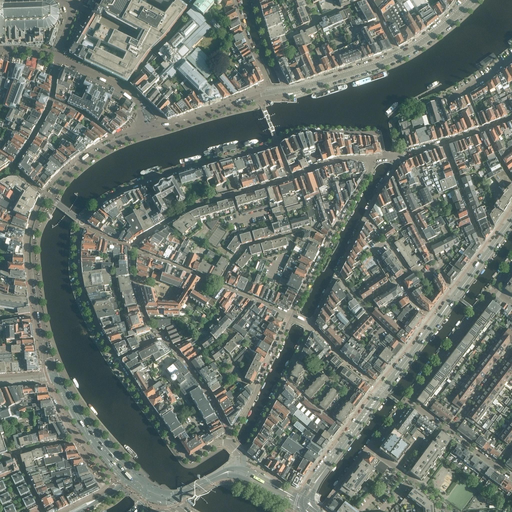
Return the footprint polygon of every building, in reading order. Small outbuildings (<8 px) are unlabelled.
[(0,0),(0,46),(0,43),(0,42),(9,42),(16,42),(21,42),(21,41),(19,41),(19,33),(44,32),(49,32),(50,33),(46,44),(45,44),(45,45),(46,45),(47,45),(47,46),(48,45),(50,46),(50,47),(51,47),(51,46),(52,47),(53,47),(54,44),(54,43),(55,40),(56,37),(57,34),(58,33),(57,33),(58,30),(59,30),(58,30),(58,29),(59,25),(60,25),(60,24),(60,23),(61,24),(62,24),(62,25),(63,24),(64,20),(64,19),(63,20),(62,19),(62,17),(61,17),(61,13),(62,12),(62,11),(60,11),(58,7),(60,6),(59,5),(58,6),(54,2),(55,1),(54,0),(53,2),(50,0),(0,0)] [(100,26),(93,39),(99,42),(93,54),(92,54),(87,63),(92,66),(115,77),(127,82),(138,68),(141,62),(148,54),(151,51),(155,47),(164,38),(166,35),(169,31),(170,30),(187,9),(178,2),(177,2),(176,2),(170,10),(170,11),(149,0),(127,0),(118,19),(103,12),(102,12),(103,11),(97,8),(95,11),(93,11),(93,12),(92,13),(93,14),(98,16),(100,17),(101,17),(100,18),(99,18),(98,20),(96,19),(94,23),(100,26)] [(94,0),(92,4),(90,9),(95,11),(97,8),(103,11),(102,12),(103,12),(118,19),(127,0),(149,0),(170,11),(170,10),(176,2),(177,2),(178,2),(177,1),(178,0),(94,0)] [(199,0),(193,8),(201,15),(203,16),(204,16),(215,3),(217,4),(219,5),(222,1),(224,0),(199,0)] [(270,0),(271,0),(260,4),(262,11),(263,11),(264,11),(274,7),(279,5),(277,2),(275,2),(274,0),(270,0)] [(304,0),(295,4),(297,9),(304,7),(306,6),(304,0)] [(376,0),(374,2),(378,9),(387,0),(376,0)] [(387,0),(378,9),(382,15),(394,6),(390,0),(387,0)] [(405,0),(402,2),(408,13),(414,9),(408,0),(405,0)] [(417,13),(429,6),(430,5),(426,0),(408,0),(414,9),(417,13)] [(432,9),(434,12),(438,18),(444,13),(445,13),(440,6),(439,4),(436,0),(432,0),(435,3),(430,6),(432,9)] [(444,0),(441,0),(439,2),(442,5),(440,6),(445,13),(449,7),(444,0)] [(365,1),(357,4),(353,6),(356,10),(359,8),(368,5),(365,1)] [(264,12),(263,13),(264,19),(279,14),(281,13),(281,12),(285,11),(283,7),(286,6),(288,5),(286,2),(282,4),(278,6),(271,9),(264,12)] [(394,6),(382,15),(389,28),(395,25),(399,32),(407,28),(410,27),(403,16),(408,13),(402,2),(399,4),(398,3),(394,6)] [(234,5),(226,7),(226,9),(228,14),(229,13),(235,10),(235,9),(234,5)] [(368,5),(359,8),(356,10),(359,15),(370,10),(368,5)] [(417,13),(419,16),(424,24),(423,24),(426,28),(438,18),(434,12),(433,13),(429,6),(417,13)] [(349,9),(344,11),(348,19),(348,20),(354,17),(349,8),(349,9)] [(229,13),(228,14),(225,16),(227,19),(229,22),(238,17),(235,9),(235,10),(229,13)] [(373,14),(370,10),(359,15),(356,16),(358,20),(373,14)] [(194,70),(196,72),(199,69),(208,77),(212,74),(212,75),(218,69),(194,46),(212,28),(201,18),(203,16),(201,15),(200,16),(194,11),(189,17),(191,19),(199,27),(192,34),(194,36),(185,45),(191,52),(183,59),(185,62),(189,58),(198,67),(194,70)] [(305,11),(296,15),(299,20),(308,17),(305,11)] [(344,11),(339,13),(343,21),(348,19),(344,11)] [(82,30),(81,32),(87,35),(91,29),(90,29),(94,23),(96,19),(98,20),(99,18),(100,18),(101,17),(100,17),(98,16),(93,14),(92,13),(82,30)] [(339,13),(334,15),(338,24),(343,21),(339,13)] [(413,20),(410,17),(408,13),(403,16),(410,27),(408,28),(414,37),(420,32),(413,20)] [(410,17),(413,20),(420,32),(426,28),(423,24),(424,24),(419,16),(417,13),(410,17)] [(279,14),(264,19),(268,30),(282,25),(279,14)] [(368,23),(376,19),(373,14),(358,20),(350,23),(352,28),(361,23),(362,25),(368,23)] [(334,15),(329,18),(333,26),(338,24),(334,15)] [(308,17),(299,20),(300,24),(301,26),(310,22),(308,17)] [(326,18),(324,19),(328,28),(333,26),(329,18),(326,19),(326,18)] [(158,76),(160,79),(158,81),(161,84),(163,82),(169,76),(171,79),(176,73),(174,71),(175,69),(185,79),(187,81),(199,93),(200,92),(204,96),(202,97),(201,97),(203,103),(201,103),(203,106),(204,106),(205,105),(206,105),(207,105),(208,105),(209,104),(210,104),(210,105),(212,104),(211,104),(213,103),(215,103),(217,103),(216,102),(217,101),(219,101),(220,100),(221,100),(222,99),(223,99),(218,93),(215,89),(213,87),(211,89),(207,85),(208,84),(196,72),(194,70),(185,62),(183,59),(191,52),(185,45),(194,36),(192,34),(199,27),(191,19),(178,33),(167,44),(159,52),(160,53),(158,55),(162,59),(165,62),(160,66),(155,71),(154,72),(154,73),(161,66),(165,70),(159,76),(158,76)] [(213,19),(210,22),(217,30),(221,27),(216,22),(213,19)] [(226,25),(230,31),(240,26),(239,19),(237,19),(226,25)] [(316,27),(318,31),(322,29),(323,30),(328,28),(324,19),(321,20),(323,24),(316,27)] [(81,47),(89,52),(84,61),(87,63),(92,54),(93,54),(99,42),(93,39),(100,26),(94,23),(90,29),(91,29),(86,38),(85,38),(81,47)] [(366,28),(369,34),(373,32),(381,28),(378,23),(366,28)] [(282,25),(268,30),(269,33),(271,40),(271,41),(280,37),(285,35),(282,25)] [(395,25),(389,28),(391,32),(392,35),(393,35),(395,38),(400,35),(399,32),(395,25)] [(240,26),(230,31),(234,37),(242,32),(240,26)] [(305,32),(306,33),(308,37),(317,33),(315,28),(305,32)] [(361,31),(362,34),(369,46),(373,56),(381,53),(377,44),(375,45),(369,34),(366,28),(361,31)] [(381,28),(373,32),(376,38),(379,36),(384,34),(381,28)] [(407,28),(399,32),(400,35),(405,43),(408,42),(414,38),(413,37),(407,28)] [(288,34),(290,39),(293,38),(300,35),(300,34),(300,33),(299,34),(297,30),(295,31),(294,32),(288,34)] [(300,33),(300,34),(300,35),(305,47),(306,47),(311,44),(308,37),(306,33),(304,34),(303,32),(302,32),(301,31),(301,32),(300,32),(300,33)] [(44,32),(19,33),(19,41),(21,41),(21,42),(20,45),(40,48),(42,47),(42,44),(44,44),(44,32)] [(79,35),(74,43),(81,47),(85,38),(86,38),(87,35),(81,32),(79,35)] [(233,38),(236,44),(245,40),(242,32),(234,37),(233,38)] [(357,36),(359,41),(361,45),(363,48),(368,58),(373,56),(369,46),(362,34),(357,36)] [(384,34),(379,36),(384,44),(383,44),(386,51),(387,51),(392,49),(387,40),(384,34)] [(293,38),(294,40),(297,48),(298,50),(300,54),(311,78),(318,75),(315,69),(310,58),(309,54),(308,52),(307,50),(306,47),(305,47),(300,35),(293,38)] [(400,35),(395,38),(399,47),(405,43),(400,35)] [(280,37),(271,41),(273,48),(282,44),(282,43),(286,41),(284,38),(283,38),(283,39),(281,40),(280,38),(280,37)] [(377,44),(381,53),(387,51),(386,51),(383,44),(382,42),(379,37),(375,39),(377,44)] [(232,50),(233,50),(236,48),(246,43),(245,40),(236,44),(230,47),(232,50)] [(301,71),(304,80),(311,78),(300,54),(293,56),(291,51),(297,48),(294,40),(286,43),(287,45),(287,47),(290,51),(289,51),(293,58),(294,58),(296,61),(294,62),(297,67),(298,70),(299,72),(301,71)] [(359,41),(353,43),(356,51),(357,50),(357,51),(363,48),(361,45),(359,41)] [(75,57),(81,47),(74,43),(70,51),(69,51),(70,54),(75,57)] [(236,48),(233,50),(234,52),(235,53),(238,51),(247,46),(246,43),(236,48)] [(353,43),(348,46),(351,52),(352,51),(352,52),(356,51),(353,43)] [(322,47),(326,58),(327,58),(332,70),(339,68),(339,67),(336,59),(333,52),(329,44),(322,47)] [(348,46),(336,51),(339,57),(341,56),(346,54),(351,52),(348,46)] [(89,52),(81,47),(75,57),(84,61),(89,52)] [(239,52),(240,54),(238,55),(237,54),(234,56),(236,58),(241,55),(249,50),(248,47),(239,52)] [(320,61),(320,62),(322,66),(325,73),(332,70),(327,58),(326,58),(322,47),(315,50),(318,58),(320,61)] [(363,48),(357,51),(361,60),(368,58),(363,48)] [(249,50),(241,55),(236,58),(238,62),(241,60),(240,58),(242,56),(243,59),(251,53),(249,50)] [(341,56),(346,65),(352,63),(361,60),(357,51),(357,50),(356,51),(352,52),(352,51),(351,52),(346,54),(341,56)] [(333,52),(336,59),(339,67),(339,68),(346,66),(346,65),(341,56),(339,57),(336,51),(333,52)] [(282,53),(275,55),(278,62),(285,59),(285,58),(286,58),(284,52),(282,53)] [(494,52),(482,61),(485,64),(497,55),(494,52)] [(153,54),(145,66),(144,68),(140,72),(142,73),(145,70),(146,71),(152,77),(155,73),(154,72),(155,71),(149,65),(158,57),(155,53),(153,54)] [(251,53),(243,59),(244,60),(242,61),(241,60),(238,62),(240,64),(252,56),(251,53)] [(252,71),(258,68),(252,56),(240,64),(240,65),(243,66),(246,70),(245,71),(248,76),(252,73),(252,71)] [(26,65),(36,67),(37,58),(32,58),(32,61),(27,60),(26,65)] [(285,59),(278,62),(281,69),(288,65),(285,59)] [(288,65),(290,70),(297,67),(298,70),(300,69),(297,63),(297,64),(296,61),(294,62),(288,65)] [(320,62),(313,65),(315,69),(318,75),(325,73),(322,66),(320,62)] [(11,64),(4,63),(1,76),(0,80),(0,89),(4,90),(8,73),(11,64)] [(15,65),(15,66),(13,74),(11,80),(19,83),(21,80),(25,68),(15,65)] [(288,65),(281,69),(286,77),(292,74),(292,73),(290,70),(288,65)] [(29,69),(25,68),(21,80),(24,81),(25,80),(29,69)] [(63,68),(58,81),(63,83),(66,75),(69,77),(71,71),(68,70),(63,68)] [(252,71),(253,74),(258,83),(264,80),(258,68),(252,71)] [(30,82),(36,71),(29,69),(25,80),(30,83),(30,82)] [(300,69),(298,70),(292,73),(292,74),(296,82),(304,80),(301,71),(300,69)] [(506,69),(501,73),(507,84),(508,83),(509,85),(511,83),(511,82),(511,81),(511,80),(506,69)] [(215,74),(218,79),(223,84),(227,90),(232,96),(239,93),(229,82),(223,75),(220,70),(215,74)] [(244,73),(240,76),(249,88),(252,87),(254,86),(249,78),(248,76),(245,71),(244,70),(242,71),(244,73)] [(36,71),(30,82),(35,84),(36,83),(38,81),(42,73),(36,71)] [(13,74),(8,73),(4,90),(7,91),(6,95),(3,105),(10,109),(13,101),(17,102),(16,103),(19,105),(23,94),(24,95),(26,91),(28,87),(30,83),(25,80),(24,81),(21,80),(19,83),(11,80),(13,74)] [(38,81),(36,83),(41,85),(42,83),(45,84),(45,83),(47,76),(42,73),(38,81)] [(77,74),(73,82),(78,84),(82,76),(77,73),(77,74)] [(131,85),(137,91),(146,82),(148,80),(147,79),(149,76),(147,73),(144,75),(142,73),(131,84),(130,84),(131,85)] [(146,82),(137,91),(143,96),(147,100),(158,87),(155,84),(158,81),(160,79),(158,76),(155,73),(152,77),(149,79),(152,82),(149,85),(146,82)] [(501,73),(497,76),(504,92),(507,96),(511,93),(511,92),(508,84),(507,84),(501,73)] [(238,74),(233,78),(244,91),(248,89),(249,88),(240,76),(238,74)] [(252,77),(249,78),(254,86),(258,83),(253,74),(252,74),(250,75),(252,77)] [(292,74),(286,77),(286,78),(289,85),(296,82),(292,74)] [(85,84),(87,78),(82,76),(78,84),(77,85),(83,88),(83,86),(85,84)] [(497,76),(491,80),(495,88),(498,94),(504,92),(497,76)] [(119,101),(122,97),(112,90),(100,84),(87,78),(85,84),(83,86),(85,87),(81,95),(76,92),(74,97),(72,96),(68,104),(85,112),(98,122),(100,119),(106,108),(110,101),(112,98),(119,101)] [(233,78),(229,82),(239,93),(244,91),(233,78)] [(168,80),(164,84),(168,88),(169,88),(171,86),(173,85),(168,80)] [(491,80),(486,84),(489,91),(495,88),(491,80)] [(57,86),(61,87),(65,88),(70,90),(72,91),(74,92),(76,88),(73,86),(72,89),(70,88),(71,85),(63,83),(58,81),(58,82),(57,82),(57,83),(58,83),(57,84),(57,85),(57,86)] [(211,85),(215,89),(218,93),(223,99),(231,96),(226,91),(220,84),(218,81),(214,85),(213,83),(211,85)] [(28,87),(26,91),(31,93),(33,88),(32,88),(35,84),(30,82),(30,83),(28,87)] [(34,87),(39,89),(50,93),(50,89),(43,86),(41,85),(36,83),(34,87)] [(182,86),(187,92),(191,90),(186,83),(182,86)] [(57,86),(57,90),(68,94),(70,90),(65,88),(61,87),(57,86)] [(158,87),(147,100),(151,104),(159,94),(160,94),(157,92),(159,90),(161,92),(164,89),(159,86),(158,87)] [(33,93),(39,95),(40,95),(48,98),(49,98),(50,94),(50,93),(39,89),(36,88),(33,93)] [(162,97),(154,106),(158,110),(166,101),(171,95),(173,93),(169,89),(167,91),(163,96),(163,95),(162,97)] [(477,89),(474,92),(477,98),(479,97),(480,99),(477,100),(478,101),(482,99),(481,96),(477,89)] [(23,96),(29,99),(37,102),(39,95),(31,92),(31,93),(26,91),(24,95),(23,96)] [(193,92),(188,96),(189,98),(192,101),(193,104),(197,109),(203,106),(204,106),(203,106),(201,103),(197,98),(193,92)] [(493,103),(496,108),(497,111),(499,114),(501,118),(507,116),(503,107),(501,105),(496,92),(491,94),(492,98),(495,102),(493,103)] [(504,92),(498,94),(503,104),(504,106),(510,104),(506,96),(507,96),(504,92)] [(166,101),(158,110),(162,113),(167,107),(170,104),(167,102),(169,101),(171,99),(172,96),(173,96),(175,94),(173,93),(171,95),(166,101)] [(63,97),(56,94),(55,99),(64,103),(65,103),(67,98),(66,98),(63,97)] [(159,94),(151,104),(154,106),(162,97),(159,94)] [(37,103),(46,107),(46,106),(46,105),(47,105),(46,105),(48,100),(49,99),(49,98),(48,98),(40,95),(39,95),(37,102),(37,103)] [(122,97),(119,102),(123,105),(124,105),(127,100),(122,97)] [(463,98),(456,102),(459,109),(460,111),(461,113),(468,110),(467,108),(466,107),(463,98)] [(492,109),(492,111),(494,114),(496,120),(501,118),(499,114),(497,111),(496,108),(493,103),(495,102),(492,98),(487,100),(492,109)] [(426,106),(429,114),(432,124),(434,124),(440,122),(441,122),(439,114),(443,113),(439,102),(439,100),(438,99),(428,103),(429,104),(426,106)] [(113,105),(114,104),(129,114),(132,109),(130,107),(129,108),(128,107),(127,108),(123,105),(122,106),(113,100),(112,102),(111,103),(113,105)] [(123,105),(127,108),(128,107),(129,108),(130,107),(132,109),(135,105),(127,100),(124,105),(123,105)] [(186,100),(183,102),(184,104),(190,112),(193,110),(190,106),(189,104),(189,103),(186,100)] [(445,100),(439,102),(443,113),(447,123),(452,136),(458,134),(455,126),(454,125),(453,121),(453,120),(451,115),(450,112),(448,106),(445,100)] [(496,120),(494,114),(492,111),(492,109),(487,100),(483,103),(485,108),(483,108),(484,110),(485,112),(489,123),(496,120)] [(10,109),(11,109),(19,111),(21,106),(19,105),(16,103),(17,102),(13,101),(10,109)] [(33,101),(31,105),(44,111),(44,110),(46,107),(37,103),(33,101)] [(126,123),(132,117),(129,114),(114,104),(113,105),(111,103),(112,102),(110,101),(106,108),(106,109),(107,109),(126,123)] [(182,101),(177,105),(183,114),(184,114),(186,113),(188,112),(189,112),(190,112),(184,104),(183,102),(182,101)] [(66,108),(54,102),(52,108),(61,113),(63,114),(66,108)] [(170,104),(172,107),(179,115),(183,114),(177,105),(175,104),(174,105),(172,102),(170,104)] [(28,103),(26,108),(29,109),(37,112),(36,113),(41,116),(44,111),(31,105),(28,103)] [(167,107),(169,109),(176,116),(179,115),(172,107),(170,104),(167,107)] [(26,115),(29,109),(26,108),(21,106),(19,111),(26,115)] [(167,107),(162,113),(165,117),(168,120),(171,119),(171,118),(173,117),(173,118),(176,117),(176,116),(169,109),(167,107)] [(50,113),(63,120),(64,121),(66,117),(64,116),(63,117),(60,115),(61,113),(52,108),(50,113)] [(6,120),(10,122),(7,126),(11,129),(13,127),(15,123),(14,124),(11,122),(13,119),(16,120),(15,123),(19,125),(20,123),(22,121),(26,122),(30,117),(26,115),(19,111),(11,109),(11,110),(6,120)] [(26,115),(30,117),(31,117),(39,121),(40,119),(41,116),(36,113),(37,112),(29,109),(26,115)] [(105,111),(106,111),(108,113),(108,114),(114,119),(111,122),(112,122),(120,128),(126,123),(107,109),(105,111)] [(77,113),(70,110),(67,117),(73,121),(73,120),(77,113)] [(468,110),(461,113),(467,127),(468,130),(475,128),(472,121),(473,120),(471,117),(472,117),(471,115),(471,116),(468,110)] [(478,113),(477,113),(482,125),(485,125),(489,123),(485,112),(484,110),(478,113)] [(455,113),(459,121),(459,123),(463,132),(468,130),(467,127),(461,113),(460,111),(459,111),(455,113)] [(50,113),(47,118),(55,123),(56,121),(57,122),(60,124),(63,120),(50,113)] [(440,122),(440,125),(441,128),(444,138),(452,136),(447,123),(443,113),(439,114),(441,122),(440,122)] [(453,121),(454,125),(455,126),(458,134),(463,132),(459,123),(459,121),(458,121),(456,122),(455,120),(453,114),(451,115),(453,120),(453,121)] [(26,122),(26,123),(35,128),(39,121),(31,117),(30,117),(26,122)] [(412,125),(413,127),(424,123),(422,117),(411,121),(411,122),(412,125)] [(47,118),(45,122),(53,128),(54,126),(56,123),(55,123),(47,118)] [(76,135),(77,136),(83,140),(86,138),(94,144),(95,143),(99,140),(90,133),(89,131),(87,130),(79,124),(73,121),(71,120),(66,129),(68,130),(76,135)] [(398,122),(400,129),(407,126),(406,123),(406,120),(398,122)] [(22,121),(20,123),(23,125),(22,127),(29,131),(32,132),(35,128),(26,123),(26,122),(22,121)] [(108,125),(109,126),(116,131),(120,128),(112,122),(111,122),(111,121),(108,125)] [(39,133),(47,138),(48,139),(52,133),(58,136),(60,133),(56,130),(55,129),(53,128),(45,122),(45,123),(41,129),(39,133)] [(90,125),(92,127),(94,128),(104,137),(106,135),(106,134),(96,126),(92,123),(90,125)] [(506,124),(500,127),(502,132),(504,135),(505,137),(508,135),(508,137),(511,136),(511,135),(509,132),(508,129),(506,124)] [(30,136),(32,132),(29,131),(22,127),(19,125),(18,125),(17,128),(30,136)] [(108,125),(105,128),(112,134),(116,131),(109,126),(108,125)] [(407,126),(400,129),(402,135),(409,132),(407,126)] [(437,140),(433,127),(432,126),(425,128),(426,130),(428,135),(430,142),(437,140)] [(92,130),(90,133),(99,140),(104,137),(94,128),(92,127),(90,128),(92,130)] [(500,127),(493,129),(497,138),(504,135),(502,132),(500,127)] [(15,131),(19,134),(20,134),(20,135),(28,140),(30,136),(17,128),(15,131)] [(426,130),(425,128),(415,131),(420,144),(430,142),(428,135),(426,130)] [(441,128),(435,129),(438,139),(444,138),(441,128)] [(11,143),(13,140),(24,146),(27,142),(27,141),(16,135),(7,129),(5,133),(6,134),(7,133),(12,136),(10,138),(9,137),(8,139),(6,138),(5,139),(11,143)] [(490,131),(489,132),(494,143),(499,141),(498,138),(497,138),(493,129),(490,131)] [(39,133),(37,136),(44,141),(45,142),(50,145),(51,144),(48,142),(48,141),(47,141),(46,140),(47,138),(39,133)] [(410,134),(410,136),(411,136),(412,141),(414,146),(419,144),(415,133),(410,134)] [(484,133),(479,135),(482,142),(483,142),(487,140),(484,133)] [(297,138),(302,150),(301,151),(303,155),(304,154),(305,156),(309,155),(308,154),(309,154),(309,155),(310,155),(311,154),(310,154),(311,153),(311,154),(312,154),(315,153),(314,151),(315,151),(314,144),(314,143),(312,136),(312,134),(305,135),(303,136),(297,138)] [(73,140),(75,142),(77,143),(86,150),(94,144),(86,138),(83,140),(76,135),(73,140)] [(325,143),(323,144),(327,159),(335,157),(332,148),(331,144),(330,137),(330,135),(323,135),(324,142),(325,143)] [(343,136),(336,135),(337,141),(337,143),(338,147),(339,149),(341,156),(347,155),(343,136)] [(479,135),(471,138),(471,139),(475,147),(477,153),(483,151),(486,157),(490,155),(489,151),(487,147),(486,148),(486,147),(484,148),(482,142),(479,135)] [(37,136),(32,145),(39,149),(44,141),(37,136)] [(2,151),(5,153),(15,160),(20,153),(11,147),(9,146),(7,146),(10,142),(2,137),(1,138),(0,140),(0,149),(1,150),(2,151)] [(362,137),(356,137),(357,144),(357,146),(358,150),(359,150),(359,151),(365,150),(364,147),(364,146),(362,137)] [(376,137),(370,138),(372,145),(378,144),(376,137)] [(498,138),(499,141),(502,150),(505,148),(504,145),(506,144),(507,145),(509,145),(507,142),(505,141),(504,140),(503,141),(501,137),(498,138)] [(296,138),(288,141),(294,154),(295,154),(295,153),(301,151),(302,150),(297,138),(296,138)] [(470,138),(464,140),(467,148),(471,156),(474,155),(474,153),(476,152),(473,146),(471,139),(470,138)] [(70,161),(79,155),(70,147),(72,145),(66,142),(67,140),(66,139),(65,140),(63,139),(62,140),(66,143),(63,147),(61,146),(57,151),(59,152),(70,161)] [(11,143),(13,144),(22,150),(24,146),(13,140),(11,143)] [(464,140),(460,142),(464,152),(466,151),(468,157),(470,156),(468,150),(467,148),(464,140)] [(511,152),(502,159),(506,166),(511,160),(511,140),(507,142),(509,145),(511,152)] [(280,144),(281,147),(287,162),(295,159),(297,158),(295,154),(294,154),(288,141),(280,144)] [(350,141),(345,143),(347,155),(353,155),(352,147),(351,145),(350,141)] [(499,141),(494,143),(498,152),(502,150),(499,141)] [(13,144),(10,142),(7,146),(9,146),(11,147),(20,153),(22,150),(13,144)] [(45,142),(40,150),(42,151),(45,153),(48,148),(50,145),(45,142)] [(86,150),(77,143),(75,142),(72,145),(70,147),(79,155),(86,150)] [(460,142),(457,143),(460,153),(462,156),(463,158),(465,165),(469,163),(464,152),(460,142)] [(457,143),(453,144),(453,145),(456,154),(458,154),(459,157),(461,156),(460,153),(457,143)] [(54,153),(51,157),(52,157),(62,166),(63,167),(64,167),(68,163),(70,162),(69,162),(70,161),(61,154),(56,151),(54,150),(55,148),(51,144),(50,145),(48,148),(54,153)] [(231,144),(210,150),(211,151),(210,152),(210,154),(212,155),(233,149),(233,147),(232,146),(231,144)] [(317,145),(318,146),(321,155),(323,161),(327,159),(323,144),(317,145)] [(372,146),(373,154),(373,155),(375,154),(380,153),(381,152),(378,144),(372,145),(372,146)] [(453,144),(449,145),(452,153),(454,160),(457,158),(457,156),(456,154),(453,145),(453,144)] [(32,145),(28,152),(37,158),(38,156),(39,154),(42,151),(40,150),(39,149),(32,145)] [(502,150),(498,152),(502,159),(511,152),(509,145),(507,146),(508,148),(502,151),(502,150)] [(357,146),(352,147),(353,155),(360,155),(359,151),(359,150),(358,150),(357,146)] [(372,146),(368,146),(364,147),(365,150),(366,155),(373,154),(372,146)] [(338,147),(332,148),(335,157),(341,156),(339,149),(338,147)] [(442,148),(436,150),(440,162),(441,166),(448,163),(442,148)] [(0,156),(10,163),(11,164),(12,164),(15,160),(5,153),(2,151),(1,150),(0,149),(0,156)] [(277,149),(271,151),(275,163),(281,161),(277,149)] [(436,150),(431,152),(440,173),(444,171),(441,166),(440,162),(436,150)] [(271,151),(265,153),(270,166),(270,169),(276,167),(275,163),(271,151)] [(26,156),(26,157),(25,157),(25,158),(24,158),(22,161),(22,162),(21,163),(20,166),(21,169),(22,172),(23,172),(23,173),(24,173),(26,175),(26,176),(27,175),(27,176),(28,176),(28,177),(29,177),(29,178),(33,172),(31,171),(32,170),(32,169),(30,168),(32,164),(34,161),(36,159),(37,160),(39,156),(38,156),(37,158),(28,152),(28,153),(28,154),(27,154),(26,156)] [(428,153),(431,163),(432,164),(433,167),(431,168),(433,174),(436,173),(437,174),(440,173),(431,152),(428,153)] [(264,153),(258,155),(263,169),(265,173),(268,181),(273,180),(272,173),(270,169),(270,166),(265,153),(264,153)] [(428,153),(422,155),(422,156),(425,165),(427,168),(430,167),(431,168),(433,167),(431,163),(428,153)] [(471,156),(473,161),(474,163),(475,165),(478,164),(480,163),(477,154),(474,155),(471,156)] [(48,155),(45,158),(48,161),(50,162),(60,170),(63,167),(62,166),(52,157),(48,155)] [(258,155),(251,156),(255,166),(254,166),(256,172),(263,169),(258,155)] [(0,172),(11,164),(10,163),(0,156),(0,172)] [(248,157),(243,158),(248,174),(256,172),(254,166),(255,166),(251,156),(249,157),(248,157)] [(417,157),(412,159),(416,168),(417,168),(418,170),(421,169),(420,166),(421,166),(417,157)] [(232,160),(236,170),(237,172),(244,169),(246,175),(248,174),(243,158),(232,160)] [(298,160),(299,163),(299,164),(301,169),(308,167),(305,160),(304,158),(298,160)] [(486,162),(483,164),(485,169),(489,168),(498,163),(496,158),(487,162),(486,162)] [(412,159),(407,161),(415,184),(418,183),(415,177),(419,175),(416,168),(412,159)] [(234,169),(231,171),(233,175),(238,190),(243,189),(240,180),(239,177),(238,174),(237,172),(236,170),(232,160),(231,161),(234,169)] [(33,172),(29,178),(32,180),(32,181),(32,180),(34,181),(33,182),(34,182),(37,177),(43,170),(43,169),(41,167),(42,166),(39,164),(34,161),(32,164),(30,168),(32,169),(32,170),(31,171),(33,172)] [(41,167),(43,169),(53,177),(55,175),(57,173),(60,170),(50,162),(48,161),(47,162),(44,165),(42,166),(41,167)] [(231,161),(220,164),(224,173),(223,173),(225,178),(233,175),(231,171),(234,169),(231,161)] [(284,168),(281,161),(275,163),(276,167),(278,170),(284,168)] [(400,166),(404,176),(406,180),(408,179),(410,186),(415,184),(407,161),(400,166)] [(448,163),(441,166),(444,171),(450,169),(448,163)] [(464,164),(457,167),(458,172),(465,169),(468,168),(466,166),(467,165),(468,166),(469,166),(468,163),(465,165),(464,165),(464,164)] [(498,163),(489,168),(485,169),(481,171),(484,177),(492,172),(501,168),(498,163)] [(220,164),(208,167),(210,174),(212,173),(213,177),(223,173),(224,173),(220,164)] [(290,165),(289,166),(290,168),(292,173),(301,169),(299,164),(292,167),(291,166),(290,165)] [(347,164),(340,165),(341,167),(343,174),(347,173),(348,177),(350,177),(350,175),(348,170),(347,164)] [(353,164),(347,164),(348,170),(350,175),(351,174),(353,174),(354,175),(353,175),(354,178),(356,178),(356,175),(355,173),(353,164)] [(340,165),(334,166),(334,168),(336,174),(337,176),(339,183),(341,182),(339,176),(343,175),(343,174),(341,167),(340,165)] [(439,193),(440,193),(443,192),(439,182),(437,174),(436,173),(433,174),(431,168),(430,167),(427,168),(425,165),(421,167),(421,166),(420,166),(421,169),(418,170),(420,174),(423,173),(425,176),(422,177),(421,177),(424,183),(426,188),(434,185),(436,189),(438,193),(438,194),(439,193)] [(334,166),(327,168),(329,176),(334,175),(334,176),(332,177),(333,179),(334,181),(331,182),(331,184),(338,182),(336,174),(334,168),(334,166)] [(208,167),(202,169),(205,177),(207,181),(211,180),(213,184),(212,184),(213,187),(214,187),(216,186),(213,177),(212,173),(210,174),(208,167)] [(465,169),(458,172),(460,176),(472,171),(470,167),(468,168),(465,169)] [(284,168),(278,170),(278,171),(280,178),(287,176),(284,168)] [(327,168),(321,170),(324,181),(327,189),(329,188),(332,187),(331,185),(331,184),(330,179),(329,176),(327,168)] [(501,168),(492,172),(484,177),(485,180),(493,176),(503,171),(501,168)] [(53,177),(43,169),(43,170),(46,172),(44,175),(51,180),(53,177)] [(195,171),(197,180),(205,177),(202,169),(195,171)] [(450,169),(444,171),(440,173),(437,174),(439,182),(445,179),(445,180),(453,177),(450,169)] [(321,170),(313,173),(319,189),(322,197),(328,195),(327,189),(324,181),(321,170)] [(195,171),(179,176),(181,185),(182,185),(198,180),(197,180),(195,171)] [(277,171),(272,173),(273,180),(280,178),(278,171),(277,171)] [(499,184),(507,178),(503,171),(493,177),(499,184)] [(225,178),(223,173),(213,177),(216,186),(220,185),(227,182),(225,178)] [(265,173),(258,176),(261,184),(268,181),(265,173)] [(312,173),(297,179),(302,193),(305,200),(319,195),(319,193),(312,173)] [(244,175),(245,178),(248,187),(254,186),(250,177),(248,177),(248,176),(247,177),(246,175),(244,175)] [(256,175),(250,177),(254,186),(259,184),(259,183),(256,175)] [(179,176),(173,178),(179,190),(181,189),(181,188),(182,186),(182,185),(181,185),(179,176)] [(401,180),(398,182),(400,185),(407,183),(406,180),(405,178),(404,178),(403,176),(400,178),(401,180)] [(462,181),(463,184),(471,181),(469,176),(461,179),(462,181)] [(0,183),(0,184),(18,196),(14,203),(12,202),(10,206),(9,205),(7,209),(6,213),(7,214),(9,210),(10,211),(29,219),(30,215),(33,210),(36,202),(38,198),(39,197),(39,196),(38,195),(37,194),(34,191),(16,178),(12,177),(8,178),(0,183)] [(345,181),(345,183),(347,191),(348,191),(350,198),(354,191),(351,182),(350,177),(348,177),(348,180),(345,181)] [(393,177),(389,181),(390,181),(392,188),(394,195),(396,199),(400,197),(401,197),(394,178),(393,177)] [(445,179),(439,182),(443,192),(456,186),(453,177),(445,180),(445,179)] [(157,197),(152,200),(153,202),(160,213),(161,215),(164,220),(170,217),(166,212),(167,211),(162,200),(173,194),(178,204),(180,203),(183,208),(188,205),(185,200),(179,190),(173,178),(172,179),(170,180),(169,180),(168,181),(167,182),(163,181),(160,183),(159,186),(157,187),(156,188),(154,189),(153,189),(153,190),(157,197)] [(507,178),(499,184),(504,191),(511,184),(507,178)] [(302,193),(297,179),(297,180),(291,182),(295,192),(296,196),(301,194),(302,193)] [(40,180),(37,184),(40,186),(40,187),(42,188),(43,188),(45,186),(40,182),(41,180),(40,180)] [(384,187),(385,188),(386,191),(387,191),(389,194),(388,194),(389,197),(394,195),(392,188),(390,181),(389,181),(387,184),(384,187)] [(471,181),(463,184),(464,187),(465,189),(473,186),(471,181)] [(286,184),(285,184),(288,191),(288,193),(292,192),(292,193),(295,192),(291,182),(286,184)] [(339,183),(331,185),(332,187),(336,201),(337,205),(340,213),(344,206),(343,201),(342,194),(340,189),(339,184),(339,183)] [(502,190),(501,192),(503,193),(502,194),(510,199),(511,197),(511,183),(511,184),(504,191),(505,191),(504,191),(502,190)] [(0,193),(12,202),(14,203),(18,196),(0,184),(0,193)] [(285,184),(279,186),(281,192),(288,191),(285,184)] [(426,188),(419,191),(425,206),(433,202),(430,192),(429,192),(436,189),(434,185),(426,188)] [(272,188),(276,200),(277,203),(282,202),(278,187),(278,186),(272,188)] [(473,186),(465,189),(467,195),(475,192),(473,186)] [(145,188),(138,190),(143,199),(146,203),(148,202),(148,204),(147,205),(149,207),(149,208),(150,208),(149,207),(150,204),(153,202),(152,200),(150,195),(146,189),(145,188)] [(266,190),(270,202),(269,203),(273,214),(274,214),(275,218),(282,216),(278,207),(276,203),(276,200),(272,188),(266,190)] [(380,194),(380,195),(385,206),(388,213),(384,216),(387,223),(398,218),(393,207),(392,205),(391,203),(386,191),(385,188),(380,194)] [(402,190),(403,193),(405,197),(413,194),(415,193),(413,189),(410,191),(409,188),(402,190)] [(341,190),(342,194),(343,201),(344,206),(349,199),(346,191),(344,192),(343,191),(345,190),(344,189),(341,190)] [(138,190),(135,192),(136,194),(139,201),(140,202),(144,200),(143,199),(138,190)] [(281,192),(283,200),(285,207),(298,203),(296,196),(295,192),(292,193),(292,192),(288,193),(288,191),(281,192)] [(135,192),(124,195),(129,205),(132,203),(133,204),(134,204),(139,201),(136,194),(135,192)] [(414,196),(418,194),(417,192),(415,193),(413,194),(405,197),(406,201),(415,198),(414,196)] [(475,192),(467,195),(469,200),(476,197),(477,197),(475,192)] [(0,201),(1,200),(9,204),(9,205),(10,205),(12,202),(0,193),(0,201)] [(497,201),(496,202),(506,209),(507,207),(510,202),(509,201),(510,199),(502,194),(501,196),(499,195),(495,200),(497,201)] [(124,195),(119,198),(125,209),(130,206),(129,205),(124,195)] [(319,195),(305,200),(306,203),(306,206),(309,218),(314,217),(314,215),(315,215),(314,210),(317,209),(317,207),(315,202),(321,200),(319,195)] [(324,205),(327,212),(332,224),(336,219),(333,211),(331,203),(328,195),(322,197),(324,205)] [(380,195),(377,201),(381,209),(384,216),(388,213),(385,206),(380,195)] [(460,195),(451,198),(453,204),(462,200),(460,195)] [(240,197),(241,199),(243,206),(248,204),(246,196),(245,196),(240,197)] [(476,197),(469,200),(471,206),(478,203),(476,197)] [(119,198),(112,202),(116,208),(123,216),(124,215),(121,212),(125,209),(119,198)] [(421,199),(408,205),(410,209),(418,205),(417,203),(422,201),(421,199)] [(0,206),(7,210),(6,209),(9,205),(9,204),(1,200),(0,201),(0,206)] [(331,202),(332,207),(333,211),(336,219),(340,213),(337,205),(336,201),(331,202)] [(377,201),(373,208),(376,213),(378,218),(381,217),(384,216),(381,209),(377,201)] [(112,202),(102,210),(107,215),(109,217),(112,220),(111,222),(113,224),(117,220),(119,222),(125,227),(126,226),(127,228),(128,228),(129,228),(130,227),(129,224),(125,219),(123,216),(116,208),(112,202)] [(462,202),(455,205),(457,211),(464,208),(462,202)] [(495,209),(497,212),(501,215),(503,213),(506,209),(496,202),(493,207),(495,209)] [(410,209),(412,212),(419,208),(425,206),(424,203),(419,206),(418,205),(410,209)] [(478,203),(471,206),(473,211),(480,208),(478,203)] [(131,207),(133,212),(134,214),(144,233),(154,226),(149,219),(147,214),(144,210),(142,206),(143,206),(141,204),(140,205),(141,207),(136,210),(133,206),(131,207)] [(269,205),(241,213),(242,214),(269,206),(269,205)] [(203,208),(203,211),(205,217),(211,215),(208,207),(203,208)] [(480,208),(473,211),(475,216),(484,212),(482,207),(481,208),(480,208)] [(414,216),(416,220),(422,217),(421,215),(428,211),(427,209),(420,213),(414,216)] [(465,209),(457,213),(452,215),(450,216),(444,219),(448,225),(455,221),(459,220),(467,216),(465,209)] [(491,213),(492,213),(498,220),(501,215),(497,212),(495,209),(491,213)] [(102,210),(97,213),(105,220),(106,221),(109,217),(107,215),(102,210)] [(198,210),(189,214),(193,219),(197,223),(200,227),(201,227),(202,226),(200,218),(200,219),(199,217),(200,217),(198,210)] [(400,217),(402,221),(410,217),(407,210),(404,212),(405,214),(400,217)] [(7,214),(6,214),(14,218),(27,223),(29,219),(10,211),(9,212),(7,214)] [(372,211),(369,215),(373,220),(378,218),(376,213),(373,215),(372,211)] [(150,212),(147,214),(149,219),(154,226),(164,220),(161,215),(160,213),(152,217),(150,212)] [(484,212),(475,216),(477,222),(486,218),(484,212)] [(97,213),(92,218),(102,224),(105,220),(97,213)] [(489,216),(494,227),(498,220),(492,213),(490,215),(489,213),(488,213),(489,216)] [(5,215),(3,221),(12,225),(12,223),(14,218),(6,214),(5,215)] [(129,231),(128,232),(133,236),(134,236),(136,238),(138,236),(144,233),(134,214),(128,217),(125,219),(129,224),(130,227),(131,229),(129,230),(129,231)] [(173,227),(173,228),(182,235),(195,225),(197,223),(193,219),(189,214),(182,218),(183,219),(180,221),(179,220),(173,225),(174,226),(173,227)] [(277,218),(278,223),(279,224),(281,234),(290,231),(288,222),(287,217),(286,215),(277,218)] [(416,220),(419,224),(424,221),(427,219),(425,216),(422,217),(416,220)] [(459,220),(455,221),(448,225),(453,234),(460,231),(458,228),(465,224),(467,227),(471,225),(470,222),(467,216),(459,220)] [(378,218),(373,220),(377,226),(380,224),(384,221),(381,217),(378,218)] [(410,217),(402,221),(404,226),(413,222),(410,217)] [(439,221),(442,226),(445,225),(441,217),(435,220),(434,221),(435,223),(439,221)] [(12,223),(12,225),(25,229),(27,223),(14,218),(12,223)] [(88,223),(89,223),(92,225),(98,229),(102,224),(92,218),(88,223)] [(425,221),(419,224),(421,228),(427,224),(426,223),(431,220),(430,218),(425,221)] [(479,227),(488,222),(486,218),(477,222),(479,227)] [(206,223),(212,229),(211,230),(212,230),(219,219),(206,223)] [(302,219),(296,220),(298,228),(304,226),(302,219)] [(296,220),(290,222),(292,229),(298,228),(296,220)] [(320,229),(319,231),(320,232),(323,228),(328,231),(331,226),(329,222),(328,221),(322,223),(321,224),(323,226),(320,229)] [(427,224),(421,228),(423,231),(429,228),(428,226),(434,223),(433,221),(427,224)] [(271,222),(272,225),(272,227),(274,234),(275,234),(275,235),(281,234),(279,224),(278,223),(274,225),(273,222),(271,222)] [(374,233),(366,222),(363,228),(370,236),(374,233)] [(488,222),(479,227),(481,232),(490,228),(488,222)] [(102,224),(98,229),(103,232),(106,227),(109,224),(107,223),(104,226),(102,224)] [(423,231),(425,235),(433,231),(441,227),(440,224),(432,229),(431,227),(429,228),(423,231)] [(390,225),(386,228),(391,236),(395,232),(390,225)] [(402,232),(401,232),(402,234),(401,234),(403,236),(406,234),(409,233),(416,229),(414,225),(405,231),(406,232),(403,233),(402,232)] [(471,225),(464,229),(461,230),(462,234),(461,234),(461,235),(463,234),(466,233),(473,229),(471,225)] [(106,227),(103,232),(110,235),(113,228),(107,226),(106,227)] [(183,243),(169,235),(170,233),(173,235),(175,231),(172,230),(167,227),(164,229),(160,231),(158,232),(159,232),(155,234),(166,240),(167,241),(171,243),(172,241),(181,246),(183,243)] [(16,255),(23,255),(23,250),(23,246),(23,239),(12,236),(14,229),(10,228),(8,235),(5,234),(1,233),(0,236),(0,238),(2,239),(0,245),(0,253),(7,255),(8,252),(11,253),(11,254),(16,254),(16,255)] [(113,228),(110,235),(117,239),(118,238),(121,232),(113,228)] [(363,228),(361,231),(367,238),(369,242),(372,240),(370,236),(364,229),(363,228)] [(386,228),(382,232),(387,239),(391,236),(386,228)] [(439,228),(425,235),(427,240),(438,235),(437,233),(440,232),(439,228)] [(490,228),(481,232),(486,239),(492,231),(490,228)] [(23,239),(24,232),(14,229),(13,233),(12,236),(23,239)] [(416,229),(409,233),(406,234),(407,236),(404,238),(405,239),(408,238),(411,236),(417,232),(416,229)] [(473,229),(466,233),(463,234),(465,239),(468,237),(475,234),(473,229)] [(86,230),(84,236),(89,238),(90,238),(92,240),(95,235),(90,232),(86,230)] [(119,239),(118,239),(122,241),(127,234),(128,232),(129,231),(126,230),(124,233),(122,232),(118,239),(119,239)] [(310,231),(302,232),(302,239),(308,239),(309,238),(310,236),(310,231)] [(361,231),(359,235),(363,241),(366,244),(369,242),(367,238),(361,231)] [(127,234),(122,241),(129,243),(130,243),(136,238),(134,236),(133,236),(128,232),(127,234)] [(417,232),(411,236),(408,238),(409,239),(406,241),(407,243),(409,242),(419,236),(417,232)] [(313,239),(314,239),(322,244),(325,238),(317,233),(315,233),(311,238),(313,239)] [(155,234),(151,237),(160,243),(161,244),(162,242),(165,244),(167,241),(166,240),(155,234)] [(468,237),(465,239),(466,241),(461,243),(463,244),(469,241),(477,238),(475,234),(468,237)] [(359,235),(356,241),(362,249),(365,252),(369,249),(366,244),(363,241),(359,235)] [(455,235),(450,237),(454,245),(459,243),(455,235)] [(235,237),(233,240),(240,245),(242,244),(239,236),(235,237)] [(419,236),(409,242),(411,245),(414,243),(421,239),(419,236)] [(151,237),(147,241),(149,242),(156,247),(157,248),(160,243),(151,237)] [(395,246),(394,246),(397,250),(404,246),(402,243),(405,241),(404,238),(403,237),(394,244),(395,246)] [(450,237),(446,240),(450,248),(454,245),(450,237)] [(294,243),(296,245),(299,247),(316,256),(319,250),(306,243),(301,240),(297,238),(296,241),(294,243)] [(308,240),(321,247),(322,244),(314,239),(313,240),(309,238),(308,239),(308,240)] [(421,239),(414,243),(410,246),(412,249),(416,246),(423,243),(421,239)] [(108,242),(104,240),(101,253),(99,253),(99,254),(99,255),(99,257),(100,257),(102,257),(102,254),(106,255),(106,253),(108,242)] [(182,255),(177,264),(182,266),(186,258),(189,252),(195,242),(191,240),(189,243),(182,255)] [(233,240),(230,244),(236,249),(237,248),(238,248),(240,245),(233,240)] [(308,240),(306,243),(319,250),(321,247),(308,240)] [(446,240),(441,242),(445,250),(450,248),(446,240)] [(143,245),(151,249),(154,250),(155,250),(156,247),(149,242),(147,241),(143,245)] [(178,253),(173,262),(177,264),(182,255),(189,243),(184,241),(183,243),(181,246),(182,246),(178,253)] [(354,246),(352,249),(353,251),(356,256),(357,257),(359,259),(366,255),(365,252),(362,249),(356,241),(354,246)] [(82,251),(88,251),(88,253),(91,253),(91,254),(96,254),(96,252),(98,244),(95,244),(82,242),(82,243),(82,251)] [(441,242),(436,245),(440,253),(445,250),(441,242)] [(423,243),(416,246),(417,248),(414,250),(414,251),(415,250),(415,251),(418,250),(425,246),(423,243)] [(230,244),(227,249),(234,254),(236,251),(236,250),(236,249),(230,244)] [(466,246),(468,248),(469,248),(475,253),(478,249),(472,245),(471,245),(467,244),(466,246)] [(171,255),(168,260),(173,262),(178,253),(182,246),(180,245),(176,252),(174,251),(172,255),(171,255)] [(296,245),(292,251),(313,262),(316,256),(299,247),(296,245)] [(404,246),(397,250),(399,253),(400,252),(401,254),(410,248),(408,245),(405,247),(404,246)] [(436,245),(431,247),(435,255),(440,253),(436,245)] [(165,254),(163,258),(168,260),(171,255),(172,252),(174,248),(169,246),(167,250),(166,251),(165,254)] [(461,248),(465,251),(472,257),(475,253),(469,248),(468,248),(467,249),(463,247),(461,248)] [(410,248),(401,254),(402,256),(401,257),(403,260),(410,255),(412,251),(410,248)] [(464,253),(462,255),(469,260),(472,257),(465,251),(461,248),(460,250),(464,253)] [(159,252),(157,256),(163,258),(165,254),(166,251),(162,249),(162,250),(161,249),(160,251),(159,252)] [(352,249),(349,256),(353,261),(355,264),(357,263),(355,260),(357,257),(356,256),(353,251),(352,249)] [(426,249),(420,253),(421,255),(418,256),(417,254),(416,255),(417,258),(421,256),(428,253),(426,249)] [(209,250),(206,256),(213,260),(216,254),(209,250)] [(388,250),(377,261),(378,263),(383,260),(385,262),(392,257),(388,250)] [(310,267),(313,262),(292,251),(290,257),(310,267)] [(8,264),(24,264),(24,262),(25,262),(25,261),(25,258),(23,258),(23,257),(24,257),(23,256),(23,255),(16,255),(16,254),(11,254),(11,253),(8,252),(7,255),(7,256),(6,263),(8,264)] [(186,258),(182,266),(192,270),(195,262),(196,262),(198,256),(191,253),(189,252),(186,258)] [(244,253),(242,255),(249,261),(252,257),(246,252),(245,252),(244,253)] [(428,253),(421,256),(417,258),(419,261),(420,260),(422,258),(423,260),(430,256),(428,253)] [(137,254),(137,259),(146,263),(147,263),(149,259),(148,258),(137,254)] [(456,256),(460,259),(466,264),(469,260),(462,255),(461,257),(457,254),(456,256)] [(90,257),(82,256),(82,263),(93,263),(96,263),(96,264),(99,264),(101,264),(101,265),(102,265),(102,264),(105,264),(105,261),(100,261),(100,257),(99,257),(99,255),(96,255),(95,257),(90,257)] [(238,259),(239,260),(245,265),(249,261),(242,255),(238,259)] [(410,255),(403,260),(405,263),(406,262),(408,265),(417,258),(415,255),(412,257),(410,255)] [(195,262),(192,270),(197,272),(200,264),(198,263),(200,258),(198,256),(196,262),(195,262)] [(349,256),(346,261),(347,262),(351,268),(352,270),(354,268),(357,266),(355,264),(353,261),(349,256)] [(430,256),(423,260),(424,262),(423,263),(422,261),(420,262),(422,266),(425,264),(432,260),(430,256)] [(307,274),(310,267),(290,257),(287,264),(307,274)] [(392,257),(385,262),(388,266),(396,261),(392,257)] [(218,267),(217,268),(223,271),(224,270),(224,271),(228,264),(225,262),(225,260),(221,258),(216,266),(218,267)] [(251,270),(255,270),(258,262),(260,263),(260,261),(266,264),(267,260),(263,258),(257,260),(251,270)] [(417,258),(408,265),(409,266),(407,267),(410,270),(414,267),(416,270),(419,267),(416,262),(419,261),(417,258)] [(237,260),(235,263),(242,269),(245,265),(239,260),(238,259),(237,260)] [(460,259),(457,262),(463,268),(466,264),(460,259)] [(151,267),(151,268),(151,269),(153,271),(154,269),(157,270),(159,263),(154,261),(151,267)] [(258,262),(255,270),(256,271),(259,272),(257,275),(260,276),(262,273),(266,264),(260,261),(260,263),(258,262)] [(396,261),(388,266),(391,271),(399,265),(396,261)] [(8,264),(6,263),(1,263),(0,262),(0,267),(2,268),(8,270),(9,271),(11,271),(24,272),(24,265),(24,264),(8,264)] [(200,264),(197,272),(204,274),(206,275),(206,276),(211,267),(208,265),(202,262),(201,264),(200,264)] [(346,262),(340,273),(340,274),(345,280),(350,277),(348,275),(352,272),(347,264),(346,263),(346,262)] [(457,262),(454,266),(461,271),(463,268),(457,262)] [(453,268),(451,270),(458,275),(461,271),(454,266),(450,263),(447,266),(449,268),(450,266),(453,268)] [(145,267),(137,264),(137,270),(147,273),(149,268),(146,267),(145,267)] [(292,274),(294,275),(304,280),(307,274),(287,264),(284,270),(288,272),(292,274)] [(211,267),(206,276),(211,277),(215,269),(215,268),(216,267),(212,265),(211,267)] [(363,265),(358,269),(364,278),(367,276),(369,275),(363,265)] [(399,265),(391,271),(395,276),(402,270),(399,265)] [(232,266),(229,271),(235,274),(237,275),(238,273),(236,272),(238,269),(232,266)] [(413,274),(413,275),(414,276),(423,267),(422,266),(419,267),(416,270),(414,267),(410,270),(413,274)] [(0,274),(7,278),(14,280),(15,279),(16,279),(19,280),(25,281),(24,272),(11,271),(9,271),(8,270),(2,268),(0,267),(0,274)] [(179,271),(170,267),(167,275),(176,278),(179,271)] [(215,269),(211,277),(215,279),(216,278),(219,280),(223,273),(223,272),(223,271),(217,268),(217,269),(215,269)] [(445,270),(449,273),(455,278),(458,275),(451,270),(450,272),(446,268),(445,270)] [(129,276),(128,269),(119,269),(115,270),(116,277),(125,276),(129,276)] [(109,270),(102,271),(82,274),(85,285),(85,287),(86,290),(97,288),(110,285),(109,270)] [(148,274),(147,273),(137,270),(137,276),(146,279),(147,280),(149,275),(148,274)] [(402,270),(395,276),(397,278),(403,274),(404,272),(402,270)] [(187,275),(179,271),(176,278),(184,281),(187,275)] [(159,274),(153,272),(151,278),(160,281),(162,275),(161,275),(159,274)] [(285,277),(286,277),(290,279),(291,279),(302,284),(304,280),(294,275),(292,274),(288,272),(285,277)] [(445,274),(446,276),(450,284),(455,278),(449,273),(447,272),(445,274)] [(162,275),(160,281),(180,289),(184,281),(176,278),(167,275),(163,273),(162,273),(162,275)] [(227,273),(223,283),(228,285),(231,277),(232,275),(227,273)] [(236,279),(232,287),(236,288),(238,283),(241,278),(239,277),(241,274),(238,273),(237,275),(236,277),(236,279)] [(260,276),(253,295),(259,298),(263,287),(267,275),(262,273),(260,276)] [(383,273),(379,276),(384,284),(388,281),(383,273)] [(9,286),(14,287),(16,288),(16,287),(16,288),(19,288),(20,288),(25,289),(26,289),(26,281),(25,281),(19,280),(16,279),(15,279),(14,280),(7,278),(0,274),(0,283),(3,285),(9,286)] [(193,277),(187,275),(184,281),(180,289),(184,291),(193,277)] [(231,277),(228,285),(232,287),(236,279),(236,277),(232,275),(231,277)] [(243,291),(248,293),(247,293),(248,294),(248,293),(253,295),(260,276),(257,275),(254,283),(252,282),(252,283),(249,289),(246,286),(243,291)] [(413,275),(408,278),(413,286),(414,286),(414,287),(418,284),(417,283),(418,282),(413,275)] [(440,275),(433,281),(437,288),(445,284),(440,275)] [(132,291),(129,279),(125,279),(125,276),(116,277),(116,280),(120,280),(122,293),(132,291)] [(177,302),(158,301),(159,308),(160,309),(181,310),(188,310),(192,315),(194,312),(186,306),(184,309),(182,308),(189,298),(201,306),(201,307),(202,308),(203,308),(203,307),(205,308),(208,304),(211,298),(205,294),(203,298),(194,292),(194,291),(193,290),(200,279),(193,276),(193,277),(184,291),(177,302)] [(379,276),(374,279),(379,287),(384,284),(379,276)] [(236,288),(243,291),(246,286),(248,281),(247,280),(247,279),(243,277),(242,278),(241,277),(241,278),(238,283),(236,288)] [(286,277),(285,279),(284,280),(283,284),(286,286),(298,292),(300,289),(302,284),(291,279),(290,279),(286,277)] [(263,287),(259,298),(263,300),(267,288),(270,279),(267,278),(265,284),(266,284),(265,287),(263,287)] [(403,281),(408,289),(408,290),(409,289),(410,289),(414,286),(413,286),(408,278),(403,281)] [(267,288),(263,300),(267,302),(271,292),(272,287),(273,288),(275,282),(275,281),(270,279),(267,288)] [(338,279),(336,283),(346,297),(349,294),(338,279)] [(374,279),(370,282),(375,290),(379,287),(374,279)] [(271,292),(267,302),(271,303),(274,297),(274,296),(275,293),(279,283),(275,282),(273,288),(272,287),(271,292)] [(365,285),(366,286),(369,290),(371,292),(375,290),(370,282),(365,285)] [(0,283),(0,290),(8,294),(8,289),(9,286),(3,285),(0,283)] [(336,283),(332,290),(341,302),(344,299),(346,297),(336,283)] [(445,284),(437,288),(439,292),(443,295),(447,288),(445,284)] [(97,288),(86,290),(88,296),(99,294),(104,293),(108,293),(111,292),(110,285),(97,288)] [(397,285),(393,288),(398,296),(403,293),(397,285)] [(423,285),(411,294),(415,299),(421,294),(422,293),(423,292),(422,291),(425,288),(423,285)] [(15,294),(15,295),(27,297),(26,289),(25,289),(20,288),(19,288),(16,288),(16,287),(16,288),(14,287),(9,286),(8,289),(15,290),(15,294)] [(366,286),(362,289),(367,296),(372,293),(371,292),(369,290),(366,286)] [(140,287),(145,308),(159,308),(155,290),(140,287)] [(212,297),(211,298),(208,304),(213,307),(216,302),(225,290),(219,287),(212,297)] [(393,288),(387,291),(393,299),(396,304),(398,303),(395,298),(398,296),(393,288)] [(362,289),(358,292),(358,293),(359,294),(360,296),(361,298),(363,300),(367,296),(362,289)] [(230,292),(225,290),(216,302),(221,306),(231,293),(230,293),(231,292),(230,292)] [(332,290),(326,302),(332,311),(336,308),(335,306),(341,302),(340,302),(341,302),(332,290)] [(132,291),(122,293),(122,296),(124,296),(125,305),(124,305),(124,307),(125,309),(126,314),(128,314),(139,311),(136,303),(132,291)] [(387,291),(383,294),(388,303),(393,299),(387,291)] [(437,291),(433,296),(439,300),(443,295),(439,292),(438,292),(437,291)] [(280,295),(283,295),(285,296),(288,298),(287,299),(287,300),(292,303),(295,297),(286,293),(286,292),(285,294),(281,293),(280,295)] [(99,294),(88,296),(91,302),(111,299),(114,298),(114,293),(111,293),(109,293),(108,293),(104,293),(99,294)] [(231,293),(226,300),(222,305),(221,307),(222,308),(224,306),(226,308),(231,303),(236,296),(236,295),(231,293)] [(274,297),(271,303),(279,306),(281,301),(278,300),(279,298),(280,297),(280,295),(275,293),(274,296),(274,297)] [(7,296),(0,294),(0,306),(17,310),(18,311),(18,315),(30,314),(29,307),(29,305),(28,305),(28,300),(7,296)] [(353,300),(349,294),(346,297),(344,299),(346,302),(348,300),(350,303),(353,300)] [(383,294),(378,298),(382,304),(382,303),(383,305),(383,306),(388,303),(383,294)] [(421,294),(415,299),(418,303),(424,308),(429,301),(421,294)] [(233,300),(234,300),(230,304),(234,307),(238,303),(242,297),(237,295),(237,296),(233,300)] [(283,295),(282,296),(281,299),(283,300),(288,302),(287,304),(291,306),(292,303),(287,300),(287,299),(288,298),(285,296),(283,295)] [(430,300),(429,301),(434,305),(439,300),(433,296),(430,300)] [(238,303),(236,305),(233,310),(236,312),(238,309),(246,299),(242,297),(242,298),(242,297),(238,303)] [(496,297),(492,302),(500,308),(504,304),(496,297)] [(373,301),(377,306),(379,308),(379,309),(383,306),(383,305),(382,303),(382,304),(378,298),(373,301)] [(401,301),(398,303),(402,308),(409,303),(406,298),(401,301)] [(111,299),(91,302),(93,307),(112,304),(111,299)] [(246,299),(238,309),(236,312),(240,314),(242,311),(250,301),(246,299)] [(281,301),(279,306),(288,310),(289,310),(291,306),(287,304),(288,302),(283,300),(282,302),(281,301)] [(353,300),(350,303),(348,304),(349,306),(348,307),(350,311),(358,305),(353,300)] [(253,301),(248,308),(252,311),(258,304),(253,301)] [(429,301),(424,308),(429,312),(434,305),(429,301)] [(322,309),(329,318),(335,314),(332,311),(326,302),(325,303),(322,309)] [(492,302),(490,305),(498,311),(502,314),(504,311),(500,308),(492,302)] [(112,304),(93,307),(93,308),(95,312),(95,313),(95,312),(96,314),(105,312),(113,311),(112,304)] [(258,304),(252,311),(251,312),(250,314),(252,317),(255,319),(256,318),(260,313),(262,310),(265,307),(258,304)] [(404,309),(414,316),(421,322),(423,320),(422,320),(424,318),(425,317),(412,307),(410,304),(406,307),(404,309)] [(361,309),(358,305),(350,311),(352,313),(350,315),(353,318),(354,316),(361,309)] [(490,305),(487,308),(495,314),(499,318),(502,314),(498,311),(490,305)] [(262,310),(260,313),(256,318),(261,321),(262,319),(265,315),(268,308),(265,307),(262,310)] [(504,311),(503,314),(507,317),(511,309),(508,307),(504,311)] [(248,308),(240,318),(244,320),(246,322),(248,320),(246,319),(249,314),(251,312),(252,311),(248,308)] [(268,308),(265,315),(262,319),(265,321),(267,322),(269,316),(270,316),(273,310),(272,310),(268,308)] [(487,308),(484,312),(492,318),(495,314),(487,308)] [(329,318),(322,309),(319,316),(319,317),(321,318),(320,319),(325,324),(330,319),(329,318)] [(365,312),(361,309),(354,316),(358,320),(365,312)] [(401,314),(410,321),(418,327),(421,322),(414,316),(404,309),(401,314)] [(232,311),(230,314),(236,319),(238,315),(240,314),(236,312),(233,310),(232,311)] [(96,314),(98,320),(104,319),(116,316),(115,316),(114,311),(113,311),(105,312),(96,314)] [(123,317),(125,317),(130,332),(128,333),(129,337),(134,336),(150,331),(147,327),(144,328),(142,321),(143,321),(142,318),(141,319),(139,311),(128,314),(126,314),(122,315),(123,317)] [(195,311),(192,316),(196,320),(197,319),(200,314),(195,311)] [(226,315),(225,317),(232,323),(236,319),(230,314),(228,313),(225,311),(224,313),(226,315)] [(277,312),(274,318),(282,323),(285,317),(284,316),(279,313),(277,312)] [(484,312),(481,317),(489,323),(492,318),(484,312)] [(200,314),(197,319),(200,323),(206,317),(201,313),(200,314)] [(340,313),(331,320),(334,323),(339,319),(340,321),(344,318),(340,313)] [(382,315),(378,319),(382,323),(388,317),(386,314),(385,314),(383,317),(382,315)] [(397,319),(405,325),(406,326),(409,328),(414,332),(416,328),(416,329),(418,327),(410,321),(401,314),(397,319)] [(368,315),(364,319),(371,325),(375,321),(368,315)] [(269,323),(270,324),(280,329),(282,323),(274,318),(273,318),(270,316),(269,316),(267,322),(269,323)] [(113,322),(113,323),(114,326),(116,326),(121,325),(121,324),(119,317),(112,318),(113,322)] [(219,319),(221,321),(228,327),(232,323),(225,317),(223,319),(220,317),(219,319)] [(320,319),(318,317),(316,323),(316,325),(321,330),(326,325),(325,324),(320,319)] [(388,317),(382,323),(387,327),(393,321),(388,317)] [(481,317),(477,321),(486,327),(489,323),(481,317)] [(244,328),(247,323),(247,322),(246,322),(244,320),(240,318),(235,325),(242,329),(248,333),(250,328),(248,328),(248,329),(247,329),(247,330),(244,328)] [(250,328),(248,333),(253,336),(257,339),(261,341),(264,336),(263,335),(261,333),(262,331),(259,329),(262,325),(262,326),(263,324),(264,324),(265,321),(262,319),(261,321),(256,318),(252,324),(252,326),(251,327),(250,328)] [(349,322),(344,318),(340,321),(342,323),(337,327),(341,330),(349,322)] [(17,319),(2,322),(3,330),(6,330),(6,328),(13,327),(14,327),(14,326),(17,325),(17,324),(17,319)] [(109,319),(98,321),(102,329),(103,329),(106,328),(114,326),(113,323),(110,323),(109,319)] [(219,323),(217,325),(224,331),(228,327),(221,321),(219,319),(218,320),(217,319),(216,321),(219,323)] [(364,319),(361,322),(368,329),(371,325),(364,319)] [(152,321),(159,330),(162,329),(163,330),(164,330),(165,329),(165,328),(164,327),(165,327),(170,325),(170,320),(152,321)] [(393,321),(387,327),(391,331),(397,325),(393,321)] [(477,321),(474,325),(482,331),(486,327),(477,321)] [(361,322),(357,327),(364,333),(368,329),(361,322)] [(267,329),(277,335),(280,329),(270,324),(269,323),(266,326),(267,327),(267,328),(267,329)] [(106,328),(103,329),(103,330),(106,335),(107,336),(113,334),(113,333),(118,332),(125,330),(124,324),(121,325),(116,326),(114,326),(106,328)] [(266,331),(263,335),(264,336),(266,337),(274,341),(277,335),(267,329),(267,328),(267,327),(266,326),(264,324),(262,326),(261,328),(266,331)] [(14,326),(14,327),(15,335),(20,335),(20,340),(22,340),(34,339),(33,334),(33,331),(32,331),(31,325),(22,325),(23,330),(18,330),(18,326),(17,325),(14,326)] [(211,327),(214,329),(220,336),(220,335),(224,331),(217,325),(215,328),(212,325),(211,327)] [(248,333),(235,325),(232,329),(239,334),(242,336),(242,337),(244,339),(253,345),(254,343),(252,341),(252,342),(247,338),(247,337),(246,336),(247,334),(248,333)] [(321,330),(324,334),(329,329),(326,325),(321,330)] [(397,325),(391,331),(395,335),(401,329),(397,325)] [(474,325),(471,330),(479,336),(482,331),(474,325)] [(6,328),(6,330),(6,341),(7,341),(15,340),(15,335),(14,327),(13,327),(6,328)] [(212,331),(210,333),(216,340),(220,336),(214,329),(211,327),(209,329),(212,331)] [(357,327),(354,330),(360,337),(364,333),(357,327)] [(331,328),(329,329),(324,334),(327,337),(334,331),(331,328)] [(113,334),(107,336),(110,343),(126,338),(127,338),(125,330),(118,332),(113,333),(113,334)] [(354,330),(350,334),(357,340),(360,337),(354,330)] [(401,330),(396,336),(400,340),(403,337),(404,335),(403,334),(404,332),(401,330)] [(471,330),(468,334),(476,340),(479,336),(471,330)] [(334,331),(327,337),(331,341),(337,335),(334,331)] [(314,355),(311,359),(315,363),(324,355),(329,349),(314,332),(312,333),(305,346),(314,355)] [(503,332),(501,335),(511,343),(511,341),(511,338),(505,333),(503,332)] [(234,337),(235,337),(240,343),(244,339),(238,333),(235,336),(234,337)] [(385,344),(391,337),(389,334),(382,342),(385,344)] [(468,334),(464,338),(472,344),(476,340),(468,334)] [(210,335),(205,339),(210,345),(214,341),(210,335)] [(337,335),(331,341),(334,344),(341,338),(337,335)] [(501,335),(498,339),(507,346),(510,343),(511,343),(501,335)] [(122,343),(113,347),(117,354),(118,357),(120,356),(141,346),(140,344),(139,344),(137,341),(136,341),(134,336),(129,337),(127,338),(126,338),(127,341),(122,343)] [(261,341),(263,342),(270,347),(271,347),(274,341),(266,337),(264,336),(261,341)] [(373,336),(368,345),(371,347),(375,351),(377,352),(374,355),(378,357),(386,348),(381,344),(378,341),(379,340),(373,336)] [(233,338),(231,340),(237,346),(240,343),(235,337),(234,337),(233,338)] [(387,349),(394,339),(391,337),(385,347),(386,348),(387,349)] [(126,338),(110,343),(113,347),(122,343),(127,341),(126,338)] [(341,338),(334,344),(338,349),(345,343),(341,338)] [(464,338),(461,342),(469,349),(472,344),(464,338)] [(205,349),(210,345),(205,339),(200,343),(201,344),(205,349)] [(253,345),(258,348),(267,354),(270,347),(263,342),(261,341),(257,339),(254,343),(253,345)] [(346,344),(340,351),(345,355),(347,352),(347,351),(352,345),(355,340),(350,339),(349,341),(347,343),(349,344),(348,345),(346,344)] [(399,343),(394,339),(387,349),(391,353),(399,343)] [(498,339),(495,343),(504,349),(507,346),(498,339)] [(175,346),(177,348),(181,353),(192,346),(197,343),(200,342),(199,341),(198,340),(190,344),(188,340),(176,346),(175,346)] [(231,340),(228,343),(227,345),(228,346),(233,350),(237,346),(231,340)] [(160,341),(154,344),(162,357),(170,352),(160,341)] [(347,352),(345,355),(349,358),(352,355),(351,354),(354,350),(352,348),(356,344),(359,345),(360,343),(358,342),(355,341),(352,345),(347,351),(347,352)] [(461,342),(458,347),(466,353),(469,349),(461,342)] [(248,347),(255,353),(257,354),(264,360),(267,354),(258,348),(251,343),(248,347)] [(352,355),(349,358),(353,362),(356,358),(355,358),(358,354),(362,349),(365,345),(360,343),(359,345),(358,346),(360,347),(356,352),(354,350),(351,354),(352,355)] [(395,356),(403,347),(399,343),(391,353),(395,356)] [(495,343),(492,346),(502,353),(504,349),(495,343)] [(136,353),(138,358),(140,362),(153,356),(155,361),(162,357),(154,344),(136,353)] [(24,345),(24,346),(25,350),(24,350),(21,350),(21,346),(11,346),(0,346),(0,353),(12,353),(36,353),(36,351),(35,345),(24,345)] [(227,345),(223,348),(230,354),(233,350),(228,346),(227,345)] [(192,346),(181,353),(185,357),(194,350),(192,346)] [(305,346),(303,351),(308,356),(308,357),(311,359),(314,355),(309,350),(305,346)] [(367,346),(366,349),(373,354),(375,351),(371,347),(370,348),(367,346)] [(489,349),(491,351),(500,357),(499,356),(502,353),(492,346),(489,349)] [(225,353),(220,347),(215,350),(220,356),(225,353)] [(458,347),(455,351),(463,357),(466,353),(458,347)] [(245,348),(233,360),(234,362),(246,349),(245,348)] [(378,357),(379,358),(388,365),(395,356),(391,353),(387,349),(386,348),(378,357)] [(197,349),(194,350),(185,357),(188,360),(198,354),(196,351),(197,350),(197,349)] [(329,349),(324,355),(322,356),(324,358),(321,361),(322,363),(325,361),(332,353),(329,349)] [(356,358),(353,362),(357,365),(361,358),(361,357),(360,355),(364,351),(362,349),(358,354),(355,358),(356,358)] [(366,349),(364,352),(370,357),(373,354),(366,349)] [(215,360),(220,356),(215,350),(210,354),(211,355),(213,357),(215,360)] [(303,351),(299,358),(304,364),(308,357),(308,356),(303,351)] [(455,351),(451,355),(459,361),(463,357),(455,351)] [(491,351),(488,355),(497,361),(500,357),(491,351)] [(367,360),(368,361),(370,357),(364,352),(362,356),(364,357),(367,360)] [(0,373),(39,371),(39,370),(37,361),(20,362),(20,360),(12,361),(12,353),(0,354),(0,373)] [(37,361),(36,353),(12,353),(12,361),(20,360),(20,362),(37,361)] [(136,353),(123,360),(122,362),(123,362),(122,362),(123,362),(125,365),(135,360),(135,359),(138,358),(136,353)] [(325,361),(328,363),(329,363),(336,356),(332,353),(325,361)] [(257,354),(254,359),(262,363),(264,360),(257,354)] [(202,355),(191,362),(195,367),(203,362),(201,360),(204,358),(202,355)] [(235,363),(235,364),(239,370),(245,358),(243,355),(235,363)] [(367,363),(362,369),(366,373),(369,369),(370,370),(372,367),(379,358),(378,357),(374,355),(367,363)] [(451,355),(448,359),(456,365),(459,361),(451,355)] [(488,355),(485,359),(494,365),(497,361),(488,355)] [(333,366),(339,359),(336,356),(329,363),(331,365),(329,367),(331,368),(333,366)] [(361,358),(357,365),(362,369),(367,363),(366,362),(367,360),(364,357),(362,360),(361,358)] [(484,357),(481,361),(490,368),(493,365),(494,365),(485,359),(484,357)] [(305,365),(304,364),(299,358),(289,378),(295,384),(298,386),(300,382),(301,383),(303,379),(301,378),(302,376),(304,377),(305,375),(303,374),(307,367),(306,367),(306,366),(305,365)] [(388,365),(379,358),(372,367),(378,371),(381,374),(388,365)] [(254,359),(252,364),(258,367),(260,368),(262,363),(254,359)] [(343,363),(339,359),(333,366),(335,368),(333,370),(335,372),(337,370),(343,363)] [(448,359),(445,363),(453,369),(456,365),(448,359)] [(135,360),(125,365),(129,370),(129,371),(141,364),(140,363),(138,364),(135,360)] [(178,361),(167,370),(172,376),(171,377),(171,379),(172,381),(175,381),(176,380),(179,383),(178,385),(180,388),(180,390),(184,396),(199,386),(178,361)] [(478,365),(480,366),(487,372),(490,368),(481,361),(478,365)] [(203,362),(195,367),(199,372),(206,368),(204,365),(205,364),(203,362)] [(206,367),(206,368),(199,372),(204,379),(211,374),(217,370),(218,369),(213,363),(209,365),(206,367)] [(445,363),(442,368),(450,374),(453,369),(445,363)] [(141,364),(129,371),(133,376),(142,370),(145,369),(145,368),(146,367),(144,364),(143,365),(141,364)] [(252,364),(249,369),(258,373),(260,368),(258,367),(252,364)] [(480,366),(477,369),(485,375),(487,372),(480,366)] [(345,367),(339,375),(338,377),(339,379),(341,376),(343,378),(349,370),(345,367)] [(369,369),(366,373),(372,378),(378,371),(372,367),(370,370),(369,369)] [(511,377),(511,372),(505,367),(502,371),(511,378),(511,377)] [(442,368),(439,372),(447,378),(450,374),(442,368)] [(249,369),(247,374),(255,378),(258,373),(249,369)] [(477,369),(474,373),(483,379),(482,379),(485,375),(477,369)] [(142,370),(133,376),(144,393),(155,386),(148,373),(145,375),(142,370)] [(211,374),(204,379),(206,383),(214,378),(215,377),(220,374),(217,370),(211,374)] [(349,370),(343,378),(342,380),(344,382),(345,379),(348,381),(353,373),(349,370)] [(378,371),(372,378),(376,381),(381,374),(378,371)] [(511,378),(502,371),(499,375),(507,381),(508,382),(511,378)] [(439,372),(435,376),(443,382),(447,378),(439,372)] [(473,372),(470,376),(480,383),(483,379),(474,373),(473,372)] [(353,373),(348,381),(346,383),(348,385),(349,382),(352,384),(357,377),(353,373)] [(214,378),(206,383),(210,388),(217,383),(221,380),(223,379),(220,374),(215,377),(214,378)] [(247,374),(245,379),(251,382),(250,383),(250,384),(251,384),(252,384),(253,383),(255,378),(247,374)] [(323,374),(319,378),(325,384),(325,383),(326,384),(327,383),(330,380),(323,374)] [(507,381),(499,375),(496,379),(504,385),(507,381)] [(435,376),(432,380),(440,386),(443,382),(435,376)] [(470,376),(467,380),(477,387),(480,383),(470,376)] [(357,377),(352,384),(350,386),(352,388),(353,386),(356,387),(362,380),(357,377)] [(315,378),(313,379),(321,387),(325,384),(319,378),(317,380),(315,378)] [(313,379),(311,381),(313,384),(311,386),(318,392),(321,387),(313,379)] [(505,386),(504,385),(496,379),(492,383),(502,391),(505,386)] [(155,386),(144,393),(148,400),(153,397),(151,395),(154,394),(156,393),(166,386),(163,380),(155,386)] [(362,380),(356,387),(356,388),(359,390),(360,390),(365,383),(362,380)] [(432,380),(429,384),(437,390),(440,386),(432,380)] [(467,380),(464,383),(473,390),(476,387),(477,387),(467,380)] [(287,381),(285,385),(295,394),(298,397),(297,398),(300,401),(304,397),(301,394),(287,381)] [(217,383),(210,388),(212,392),(213,392),(220,387),(217,383)] [(365,383),(360,390),(359,390),(358,392),(360,395),(362,392),(368,385),(365,383)] [(461,386),(462,387),(471,394),(473,390),(464,383),(463,383),(461,386)] [(502,391),(492,383),(489,388),(499,395),(502,391)] [(429,384),(426,388),(434,394),(437,390),(429,384)] [(243,389),(244,389),(245,391),(250,397),(253,391),(249,385),(243,389)] [(285,385),(283,388),(292,397),(293,398),(294,396),(297,399),(297,398),(298,397),(295,394),(285,385)] [(307,385),(305,387),(314,395),(318,392),(311,386),(309,387),(307,385)] [(368,385),(362,392),(360,395),(363,397),(365,394),(371,387),(368,385)] [(46,386),(38,386),(38,390),(39,394),(41,394),(42,394),(48,393),(46,386)] [(153,397),(148,400),(148,401),(148,400),(150,402),(153,406),(154,408),(160,404),(163,402),(162,402),(163,402),(161,399),(162,398),(161,396),(165,394),(168,399),(166,400),(170,405),(176,401),(173,396),(166,386),(156,393),(154,394),(151,395),(153,397)] [(225,386),(214,393),(214,394),(217,399),(224,395),(225,395),(229,391),(225,386)] [(23,388),(23,395),(24,394),(25,399),(26,403),(35,402),(34,397),(34,394),(35,394),(35,387),(23,388)] [(305,387),(303,389),(305,391),(303,393),(310,400),(314,395),(305,387)] [(332,388),(328,392),(338,400),(340,398),(337,396),(339,393),(335,390),(335,388),(333,387),(332,388)] [(459,390),(468,397),(471,394),(462,387),(459,390)] [(16,388),(8,389),(9,389),(16,404),(18,410),(19,410),(25,407),(24,405),(22,406),(23,407),(19,409),(17,404),(21,402),(16,388)] [(22,388),(16,388),(21,402),(22,406),(24,405),(23,403),(26,403),(25,399),(24,394),(23,395),(23,388),(22,388)] [(283,388),(280,394),(292,404),(296,400),(292,397),(283,388)] [(426,388),(423,392),(431,398),(434,394),(426,388)] [(499,395),(489,388),(486,392),(495,399),(496,399),(499,395)] [(0,418),(2,422),(13,419),(14,421),(22,418),(19,411),(11,413),(9,408),(1,389),(0,389),(0,418)] [(8,389),(1,389),(9,408),(11,413),(19,411),(16,404),(9,389),(8,389)] [(242,394),(247,401),(250,397),(245,391),(244,389),(240,392),(242,394)] [(456,394),(466,401),(465,401),(468,397),(459,390),(456,394)] [(202,391),(191,397),(204,420),(205,422),(207,425),(210,423),(218,419),(216,416),(216,415),(215,413),(202,391)] [(224,395),(217,399),(220,405),(228,400),(229,399),(234,396),(230,391),(225,395),(224,395)] [(351,395),(354,397),(360,401),(363,397),(358,393),(357,392),(355,391),(354,393),(353,393),(351,395)] [(328,392),(325,397),(332,402),(334,400),(337,402),(338,400),(328,392)] [(344,400),(345,400),(349,403),(355,408),(360,401),(354,397),(351,395),(347,392),(345,395),(343,398),(344,400)] [(423,392),(420,397),(428,403),(431,398),(423,392)] [(495,399),(486,392),(483,396),(492,403),(495,399)] [(41,394),(39,394),(37,394),(35,394),(34,394),(34,397),(37,396),(38,402),(40,401),(51,400),(48,393),(42,394),(41,394)] [(239,393),(235,397),(239,401),(244,407),(247,401),(242,394),(241,395),(239,393)] [(280,394),(277,399),(289,410),(289,411),(291,413),(290,413),(293,416),(298,410),(291,404),(292,404),(280,394)] [(456,394),(453,398),(463,405),(466,401),(456,394)] [(228,400),(220,405),(223,412),(231,406),(232,406),(235,403),(236,404),(239,401),(235,397),(234,396),(229,399),(228,400)] [(492,403),(483,396),(480,400),(489,408),(492,403)] [(333,437),(340,428),(336,425),(334,423),(333,420),(321,411),(320,412),(304,397),(300,401),(294,406),(298,410),(312,422),(319,427),(322,429),(323,430),(325,431),(333,437)] [(322,401),(328,406),(332,409),(333,406),(331,404),(332,402),(325,397),(322,401)] [(420,397),(417,401),(425,407),(428,403),(420,397)] [(453,398),(450,402),(451,403),(454,405),(456,406),(459,408),(460,409),(463,405),(453,398)] [(277,399),(272,409),(279,415),(284,419),(285,420),(286,419),(287,417),(286,417),(290,413),(291,413),(289,411),(289,410),(277,399)] [(51,400),(40,401),(38,402),(39,404),(35,405),(35,402),(26,403),(23,403),(24,405),(25,407),(26,411),(33,411),(36,410),(36,412),(37,411),(37,410),(40,410),(41,410),(44,409),(54,408),(51,400)] [(160,404),(154,408),(154,409),(158,414),(164,410),(170,405),(166,400),(160,404)] [(343,402),(345,403),(343,405),(342,404),(340,406),(342,407),(340,409),(338,408),(337,410),(339,411),(337,413),(335,412),(334,414),(335,415),(333,418),(333,419),(337,422),(336,422),(337,424),(341,427),(355,408),(349,403),(345,400),(343,402)] [(489,408),(480,400),(476,405),(486,412),(489,408)] [(244,407),(239,401),(236,404),(238,406),(240,409),(239,410),(241,412),(244,407)] [(318,405),(326,411),(327,409),(330,411),(332,409),(328,406),(322,401),(318,405)] [(436,401),(429,410),(433,413),(440,404),(436,401)] [(440,404),(433,413),(437,416),(444,407),(440,404)] [(486,412),(476,405),(473,408),(483,416),(486,412)] [(164,410),(158,414),(159,416),(161,418),(173,410),(170,406),(164,410)] [(187,406),(177,413),(178,415),(189,408),(187,406)] [(231,406),(223,412),(225,415),(233,409),(231,406)] [(233,409),(225,415),(227,419),(232,416),(239,410),(240,409),(238,406),(233,409)] [(448,410),(444,407),(437,416),(441,419),(448,410)] [(44,409),(41,410),(40,410),(41,418),(45,417),(48,417),(58,415),(54,408),(44,409)] [(420,416),(410,408),(406,414),(413,419),(415,417),(418,419),(420,416)] [(483,416),(473,408),(471,412),(480,419),(483,416)] [(272,409),(270,413),(276,419),(282,424),(285,420),(284,419),(282,421),(280,420),(281,419),(278,417),(279,415),(272,409)] [(232,416),(227,419),(230,425),(232,426),(234,424),(239,416),(241,412),(239,410),(232,416)] [(327,445),(329,442),(333,437),(325,431),(323,430),(319,435),(317,433),(320,428),(312,422),(298,410),(293,416),(298,421),(293,426),(302,433),(301,435),(311,441),(317,446),(323,450),(327,445)] [(452,412),(448,410),(441,419),(445,422),(452,412)] [(161,418),(163,421),(165,424),(166,425),(172,433),(171,433),(175,439),(177,437),(184,432),(185,432),(183,429),(185,428),(183,424),(182,425),(181,425),(176,418),(176,417),(178,416),(175,413),(174,414),(172,411),(161,418)] [(456,415),(452,412),(445,422),(449,424),(456,415)] [(480,419),(471,412),(468,416),(477,423),(480,419)] [(268,418),(275,424),(276,425),(278,423),(282,426),(283,425),(282,424),(276,419),(270,413),(268,417),(268,418)] [(406,414),(402,419),(409,424),(412,420),(415,423),(417,421),(414,419),(413,419),(406,414)] [(58,415),(48,417),(45,417),(37,419),(38,425),(46,425),(49,424),(52,424),(61,422),(58,416),(58,415)] [(419,418),(418,420),(415,423),(421,427),(426,420),(421,416),(420,418),(419,418)] [(474,422),(467,416),(465,419),(472,424),(474,422)] [(268,418),(264,424),(270,430),(275,433),(277,432),(274,429),(273,430),(271,429),(275,424),(268,418)] [(218,419),(210,423),(212,427),(220,423),(218,419)] [(402,419),(398,424),(407,431),(408,431),(411,426),(409,424),(402,419)] [(426,420),(421,427),(426,431),(431,424),(426,420)] [(457,431),(461,434),(466,426),(463,424),(465,422),(464,421),(457,431)] [(61,422),(52,424),(56,431),(65,429),(61,422)] [(212,427),(208,429),(206,431),(208,434),(209,436),(211,435),(212,434),(223,428),(220,423),(212,427)] [(264,424),(261,429),(270,436),(274,439),(275,438),(277,435),(270,430),(264,424)] [(398,424),(394,430),(401,435),(403,432),(405,434),(407,431),(398,424)] [(431,424),(426,431),(429,433),(431,434),(436,427),(431,424)] [(466,426),(461,434),(465,437),(470,429),(466,426)] [(223,428),(212,434),(215,439),(216,439),(221,436),(224,433),(225,432),(223,428)] [(65,429),(56,431),(59,436),(60,439),(69,437),(65,429)] [(261,429),(259,433),(267,440),(271,443),(274,439),(270,436),(261,429)] [(470,429),(465,437),(469,440),(474,432),(470,429)] [(511,435),(504,429),(501,433),(511,441),(511,438),(511,435)] [(385,441),(379,449),(382,452),(381,452),(390,459),(390,458),(397,463),(403,455),(410,446),(409,446),(411,443),(401,435),(394,430),(393,430),(390,434),(390,435),(386,440),(387,440),(386,442),(385,441)] [(436,441),(435,443),(442,449),(444,447),(445,447),(452,439),(441,431),(441,432),(438,430),(433,436),(437,439),(436,440),(436,441)] [(36,433),(32,434),(34,444),(36,443),(39,442),(40,442),(40,441),(38,432),(36,433)] [(48,432),(49,435),(49,440),(57,439),(56,433),(51,434),(51,432),(48,432)] [(184,432),(177,437),(177,438),(178,438),(181,442),(186,439),(187,441),(190,439),(186,434),(185,433),(184,432)] [(474,432),(469,440),(473,443),(479,436),(474,432)] [(259,433),(257,438),(264,444),(265,445),(268,447),(271,443),(267,440),(259,433)] [(501,433),(498,437),(508,445),(511,441),(501,433)] [(204,435),(201,437),(206,445),(206,446),(213,441),(215,439),(212,434),(211,435),(209,436),(208,434),(205,436),(204,435)] [(480,437),(474,444),(478,446),(483,439),(486,436),(484,434),(483,436),(481,435),(480,437)] [(181,442),(189,454),(191,455),(197,451),(200,449),(206,445),(201,437),(200,436),(198,438),(196,435),(194,436),(193,436),(192,437),(192,438),(190,439),(187,441),(186,439),(181,442)] [(309,450),(302,445),(296,441),(289,436),(280,448),(281,449),(282,449),(284,451),(287,453),(292,457),(294,455),(312,464),(313,464),(318,456),(309,450)] [(483,439),(478,446),(482,449),(487,442),(485,441),(487,438),(486,436),(483,439)] [(257,438),(253,444),(258,448),(261,450),(265,445),(264,444),(257,438)] [(311,441),(307,438),(302,445),(309,450),(318,456),(323,450),(317,446),(311,441)] [(491,445),(485,452),(489,454),(494,448),(492,446),(497,440),(496,438),(494,441),(493,441),(491,445)] [(487,442),(482,449),(485,452),(491,445),(493,441),(492,441),(492,442),(491,441),(489,444),(487,442)] [(433,442),(425,453),(436,461),(438,458),(439,458),(442,454),(441,453),(444,450),(442,449),(435,443),(433,442)] [(73,444),(64,445),(62,445),(64,453),(66,453),(77,451),(73,444)] [(253,444),(250,448),(255,452),(257,450),(258,448),(253,444)] [(453,452),(452,451),(450,454),(456,458),(457,456),(463,449),(458,445),(457,445),(456,445),(456,446),(456,447),(457,447),(453,452)] [(494,448),(489,454),(492,457),(498,450),(500,447),(499,445),(496,449),(494,448)] [(46,448),(48,455),(52,455),(52,454),(54,453),(53,446),(46,448)] [(498,450),(492,457),(496,460),(503,450),(501,448),(500,447),(498,450)] [(41,449),(32,451),(34,460),(43,457),(43,456),(41,449)] [(275,460),(273,463),(269,469),(274,473),(280,464),(284,458),(281,456),(284,451),(282,449),(275,460)] [(463,449),(457,456),(462,459),(467,452),(463,449)] [(257,450),(255,452),(252,456),(256,459),(261,452),(258,450),(257,450)] [(32,451),(20,454),(23,463),(26,469),(34,467),(32,460),(34,460),(32,451)] [(66,453),(64,453),(59,454),(53,455),(52,455),(52,457),(44,459),(46,465),(55,463),(65,461),(73,459),(81,458),(77,451),(66,453)] [(262,451),(261,452),(256,459),(260,462),(263,459),(264,459),(266,460),(267,459),(269,458),(270,457),(266,454),(262,451)] [(270,457),(269,458),(274,461),(276,458),(278,455),(273,452),(271,455),(270,457)] [(467,452),(462,459),(460,462),(462,464),(464,461),(466,462),(471,455),(467,452)] [(280,464),(274,473),(280,477),(286,467),(285,467),(286,466),(287,467),(291,459),(292,457),(287,453),(284,458),(280,464)] [(369,453),(363,460),(374,469),(382,474),(383,474),(388,467),(376,459),(369,453)] [(425,453),(417,463),(428,471),(430,469),(431,469),(434,465),(434,464),(436,461),(425,453)] [(304,476),(312,464),(294,455),(292,457),(291,459),(295,461),(290,469),(298,473),(304,476)] [(471,455),(466,462),(471,466),(476,458),(471,455)] [(90,457),(85,460),(91,472),(97,469),(90,457)] [(65,461),(55,463),(56,468),(57,472),(67,469),(66,468),(81,466),(81,467),(85,466),(81,458),(65,461)] [(480,462),(476,458),(471,466),(475,469),(480,462)] [(7,462),(2,463),(3,468),(10,466),(10,467),(11,470),(12,472),(14,471),(15,471),(19,470),(19,469),(18,467),(14,459),(6,462),(7,462)] [(268,459),(264,465),(269,469),(273,463),(268,459)] [(286,467),(280,477),(284,479),(287,473),(290,469),(295,461),(291,459),(287,467),(286,466),(285,467),(286,467)] [(342,488),(339,491),(342,492),(351,498),(355,493),(369,475),(374,469),(363,460),(360,464),(359,464),(356,468),(357,468),(353,474),(344,485),(342,488)] [(475,469),(473,471),(478,474),(479,472),(485,465),(480,462),(475,469)] [(3,468),(2,463),(0,463),(0,474),(11,470),(10,467),(10,466),(3,468)] [(428,471),(417,463),(410,473),(421,480),(422,479),(423,479),(424,479),(426,475),(427,475),(427,474),(426,474),(428,471)] [(485,465),(479,472),(484,476),(484,475),(489,468),(485,465)] [(70,469),(51,474),(53,482),(56,482),(56,481),(60,480),(70,477),(72,477),(79,475),(89,472),(85,466),(81,467),(77,468),(70,469)] [(490,467),(489,468),(484,475),(484,476),(487,478),(484,482),(485,483),(489,478),(495,471),(490,467)] [(34,472),(28,474),(30,478),(40,475),(43,474),(48,473),(46,469),(39,471),(39,470),(36,471),(34,472)] [(11,475),(11,476),(11,477),(13,480),(22,476),(21,472),(20,472),(19,470),(15,472),(12,473),(13,474),(11,475)] [(495,471),(489,478),(483,487),(485,489),(489,483),(492,485),(494,482),(500,475),(495,471)] [(292,473),(291,475),(288,482),(292,485),(297,476),(292,473)] [(298,473),(297,476),(292,485),(296,487),(299,487),(304,476),(298,473)] [(40,475),(30,478),(33,483),(42,480),(52,477),(51,475),(49,475),(44,477),(43,474),(40,475)] [(81,478),(81,480),(78,481),(79,484),(84,482),(93,479),(91,475),(81,478)] [(500,475),(494,482),(490,489),(488,491),(490,492),(496,485),(499,487),(500,486),(505,479),(500,475)] [(24,480),(22,476),(13,480),(16,486),(25,482),(24,480)] [(42,480),(33,483),(35,489),(44,486),(43,483),(52,480),(52,477),(42,480)] [(60,480),(56,481),(56,482),(58,486),(60,489),(65,487),(66,489),(73,486),(70,477),(60,480)] [(93,479),(84,482),(79,484),(81,487),(85,485),(86,488),(96,483),(93,479)] [(500,486),(499,487),(498,489),(502,492),(503,490),(510,482),(505,479),(500,486)] [(25,482),(16,486),(19,492),(28,488),(26,484),(25,482)] [(511,483),(510,482),(503,490),(502,492),(500,494),(502,496),(504,493),(507,495),(508,493),(508,494),(509,492),(511,488),(511,483)] [(99,488),(96,483),(86,488),(89,494),(99,489),(99,488)] [(74,490),(76,489),(76,491),(77,491),(77,492),(82,490),(81,487),(79,484),(74,486),(72,487),(74,490)] [(44,486),(35,489),(38,494),(45,491),(47,490),(45,485),(44,486)] [(51,488),(52,490),(48,492),(49,493),(52,492),(55,498),(53,499),(54,502),(58,500),(58,499),(63,496),(60,489),(58,486),(51,488)] [(30,491),(28,488),(19,492),(22,498),(30,494),(30,492),(30,491)] [(69,495),(73,503),(78,500),(75,492),(74,492),(73,488),(71,489),(72,492),(73,492),(73,493),(69,495)] [(435,511),(435,509),(433,509),(433,504),(430,502),(430,501),(414,488),(408,496),(425,509),(424,511),(435,511)] [(511,488),(509,492),(508,494),(503,499),(505,501),(511,494),(511,488)] [(7,491),(0,493),(0,500),(0,501),(10,497),(8,492),(7,491)] [(30,494),(22,498),(24,503),(34,499),(32,495),(31,495),(30,494)] [(327,507),(331,510),(333,511),(336,511),(342,506),(340,504),(342,501),(340,499),(341,498),(337,494),(333,499),(327,507)] [(51,495),(42,500),(41,501),(43,504),(53,499),(51,495)] [(12,501),(10,497),(0,501),(2,505),(3,507),(12,503),(11,501),(12,501)] [(35,503),(34,499),(24,503),(27,509),(36,505),(35,503)] [(53,499),(43,504),(45,508),(54,503),(54,502),(53,499)] [(54,503),(45,508),(46,510),(52,507),(53,507),(53,506),(55,505),(56,505),(55,503),(58,502),(57,501),(54,502),(54,503)] [(56,505),(58,509),(59,510),(63,508),(60,503),(59,501),(58,502),(55,503),(56,505)] [(342,506),(336,511),(346,511),(350,507),(345,502),(342,506)] [(12,503),(3,507),(4,508),(5,511),(6,511),(15,508),(13,504),(12,503)]
